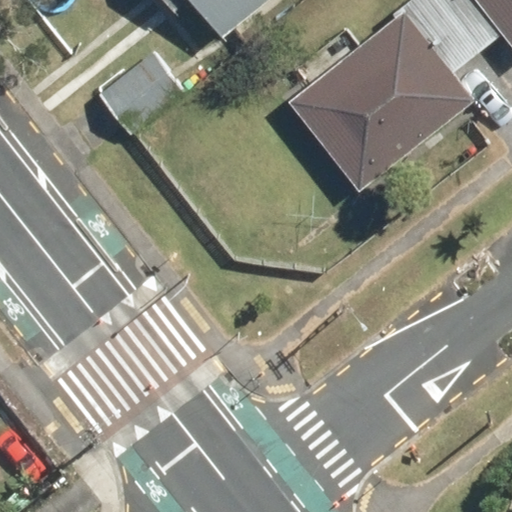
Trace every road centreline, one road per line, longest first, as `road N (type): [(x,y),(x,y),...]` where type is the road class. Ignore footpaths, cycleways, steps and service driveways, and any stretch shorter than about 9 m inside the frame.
road 1 (tertiary): [(0,197),(239,502)]
road 2 (residential): [(239,502),(511,293)]
